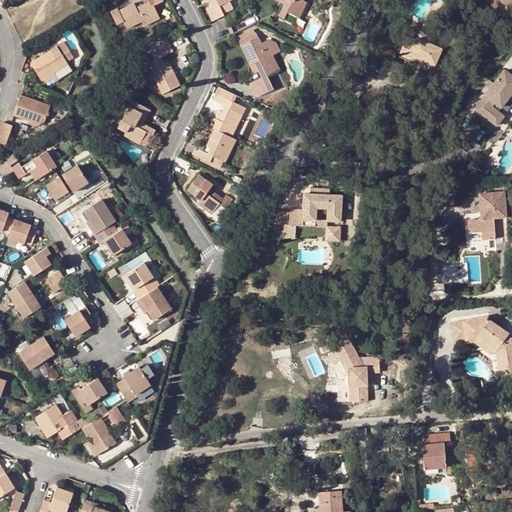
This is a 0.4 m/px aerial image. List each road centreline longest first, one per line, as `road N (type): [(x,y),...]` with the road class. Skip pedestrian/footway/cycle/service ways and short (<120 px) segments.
road 1 (tertiary): [(368,0),(218,269)]
road 2 (residential): [(182,0),(207,63),(161,170),(162,186),(218,269)]
road 3 (tertiary): [(218,269),(148,493)]
road 4 (residential): [(0,196),(41,218),(112,320),(111,343),(81,362)]
road 5 (unknown): [(272,163),(437,165),(463,141)]
